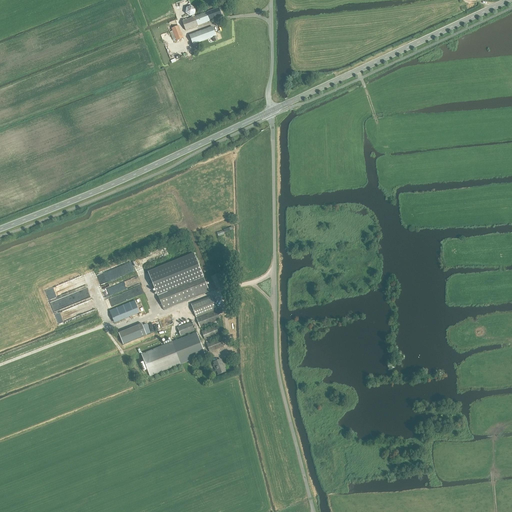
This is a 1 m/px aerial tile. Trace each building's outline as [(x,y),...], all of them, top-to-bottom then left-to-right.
[(192,18),(182,22),(186,31),(210,21),(221,16),(218,9),(213,11),(209,12),(208,13),(207,12),(195,17),(194,15),(195,15),(196,9),(192,6),(186,8),(185,13),(191,17),(192,16),(192,18)] [(176,41),(184,38),(179,26),(171,29),(176,41)] [(190,36),(189,36),(193,45),(216,36),(212,27),(190,36)] [(193,253),(148,272),(156,292),(158,296),(203,277),(202,273),(193,253)] [(203,277),(158,296),(164,310),(209,292),(209,291),(217,288),(217,289),(223,286),(218,274),(212,277),(214,283),(206,286),(203,277)] [(141,286),(105,299),(108,307),(143,294),(141,286)] [(200,328),(221,320),(211,296),(191,305),(200,328)] [(134,308),(133,307),(136,305),(134,301),(131,302),(109,311),(114,322),(136,313),(139,312),(137,307),(134,308)] [(180,336),(195,330),(192,322),(177,328),(180,336)] [(142,324),(119,333),(123,345),(147,336),(142,324)] [(205,340),(219,334),(216,327),(202,332),(205,340)] [(141,355),(144,362),(141,363),(144,371),(147,370),(150,377),(181,365),(205,355),(196,333),(172,343),(141,355)] [(210,353),(224,347),(221,338),(206,344),(210,353)] [(225,372),(220,360),(214,363),(214,365),(213,366),(216,372),(217,371),(218,375),(225,372)]
